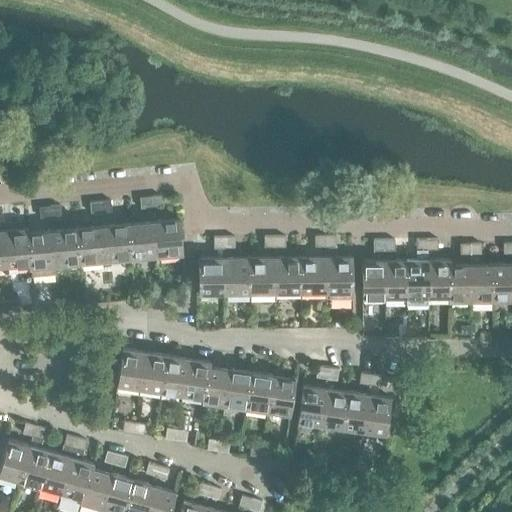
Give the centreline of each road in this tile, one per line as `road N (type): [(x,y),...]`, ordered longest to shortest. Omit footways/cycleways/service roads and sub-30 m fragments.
road 1 (residential): [(0,191),(165,179),(181,182),(202,218),(511,225)]
road 2 (residential): [(0,337),(60,318),(357,344),(511,345)]
road 3 (residential): [(283,477),(99,433),(0,399)]
